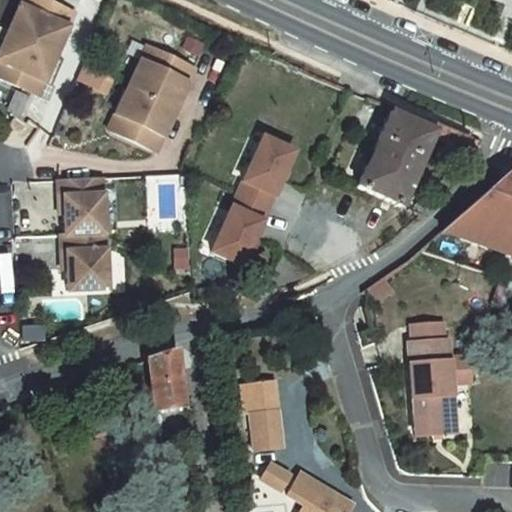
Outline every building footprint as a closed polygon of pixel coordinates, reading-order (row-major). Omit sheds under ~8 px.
[(67,9),(46,0),(39,0),(35,12),(19,5),(7,32),(0,47),(0,61),(11,66),(5,80),(31,91),(37,77),(43,80),(55,53),(67,26),(61,23),(67,9)] [(39,0),(20,0),(19,5),(35,12),(39,0)] [(73,12),(67,9),(61,23),(67,26),(73,12)] [(164,53),(148,45),(141,59),(157,67),(164,53)] [(190,65),(164,53),(157,67),(141,59),(115,113),(131,121),(124,135),(149,147),(156,133),(163,136),(189,83),(182,80),(190,65)] [(11,66),(0,61),(0,77),(5,80),(11,66)] [(75,81),(106,94),(113,78),(82,64),(75,81)] [(196,68),(190,65),(182,80),(189,83),(196,68)] [(43,80),(37,77),(31,91),(38,94),(43,80)] [(432,131),(390,112),(355,188),(400,208),(431,138),(458,148),(469,147),(472,140),(464,137),(435,125),(432,131)] [(131,121),(115,113),(108,127),(124,135),(131,121)] [(163,136),(156,133),(149,147),(156,150),(163,136)] [(266,209),(292,152),(261,138),(235,195),(266,209)] [(511,170),(439,233),(511,257),(511,170)] [(101,177),(58,179),(56,179),(57,196),(62,196),(63,213),(64,234),(59,234),(60,251),(65,251),(66,268),(67,290),(106,288),(103,232),(101,177)] [(240,266),(266,209),(235,195),(209,252),(240,266)] [(511,284),(499,279),(490,307),(506,313),(511,293),(511,284)] [(409,327),(411,344),(442,342),(441,325),(409,327)] [(411,344),(406,344),(413,437),(453,434),(450,385),(448,359),(447,341),(442,342),(411,344)] [(175,352),(146,361),(152,411),(182,408),(175,352)] [(468,358),(448,359),(450,385),(465,384),(469,379),(468,358)] [(253,451),(286,447),(281,407),(248,411),(253,451)] [(186,437),(182,408),(152,411),(156,441),(186,437)] [(186,437),(156,441),(157,447),(187,443),(186,437)] [(260,481),(284,493),(294,472),(270,461),(260,481)] [(356,511),(361,502),(298,471),(286,496),(303,504),(298,511),(356,511)]
